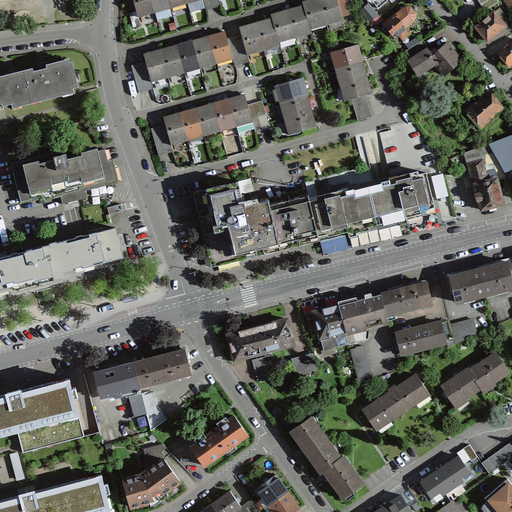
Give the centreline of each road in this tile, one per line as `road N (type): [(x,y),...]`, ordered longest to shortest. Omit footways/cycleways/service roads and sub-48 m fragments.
road 1 (tertiary): [(193,310),(511,230)]
road 2 (residential): [(125,115),(307,63),(327,137)]
road 3 (tertiary): [(0,361),(193,310)]
road 4 (residential): [(149,189),(327,137)]
road 5 (residential): [(354,511),(456,439),(511,420)]
road 6 (residential): [(109,54),(276,0)]
road 7 (residential): [(193,310),(209,352),(271,440)]
road 8 (residential): [(327,137),(401,116),(376,67)]
road 9 (residential): [(149,189),(193,310)]
